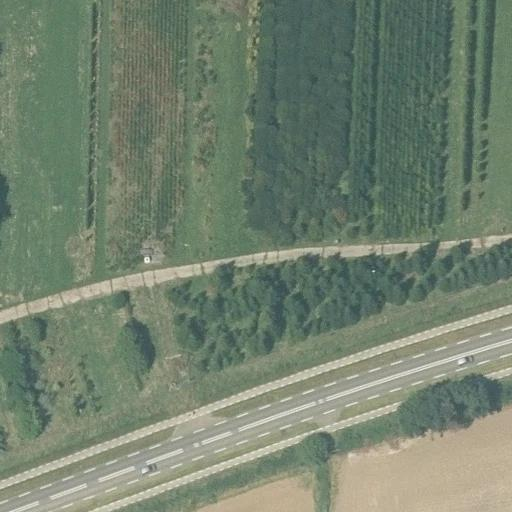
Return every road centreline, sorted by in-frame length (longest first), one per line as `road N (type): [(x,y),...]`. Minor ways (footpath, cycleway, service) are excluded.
road 1 (secondary): [(11,511),(511,342)]
road 2 (track): [(0,319),(174,272),(281,256),(511,241)]
